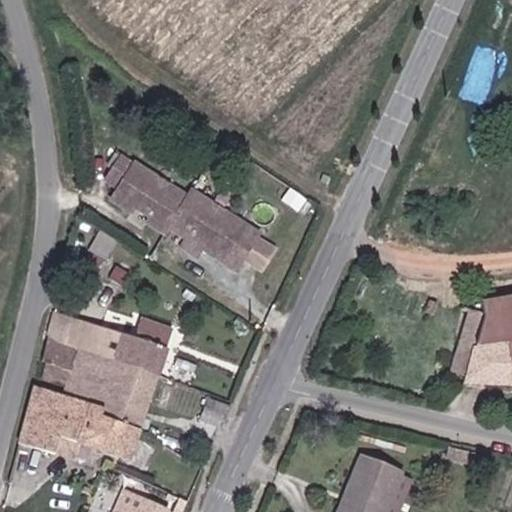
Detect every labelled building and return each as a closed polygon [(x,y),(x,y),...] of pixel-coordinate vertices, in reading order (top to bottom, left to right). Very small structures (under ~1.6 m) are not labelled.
[(118,183),(132,160),(119,152),(104,175),(118,183)] [(147,218),(166,229),(169,224),(186,192),(132,160),(118,183),(110,196),(130,208),(133,203),(150,212),(147,218)] [(189,186),(186,192),(169,224),(185,232),(187,227),(205,238),(202,243),(222,255),(229,243),(243,219),(189,186)] [(243,219),(229,243),(241,250),(253,225),(243,219)] [(256,236),(246,260),(265,268),(276,244),(256,236)] [(497,386),(511,382),(511,290),(480,295),(479,307),(455,304),(444,337),(456,340),(449,360),(462,365),(462,381),(497,386)] [(54,317),(47,344),(85,361),(155,383),(166,356),(137,346),(54,317)] [(141,328),(137,346),(166,356),(172,339),(141,328)] [(85,361),(47,344),(39,371),(43,372),(38,387),(58,392),(55,402),(98,417),(96,423),(134,440),(155,383),(85,361)] [(71,445),(125,463),(134,440),(96,423),(98,417),(55,402),(31,394),(17,445),(49,457),(53,440),(71,445)] [(53,440),(49,457),(65,462),(71,445),(53,440)] [(392,511),(408,476),(400,472),(364,456),(339,511),(392,511)] [(122,492),(127,479),(111,473),(106,485),(122,492)] [(168,511),(126,496),(119,511),(168,511)]
